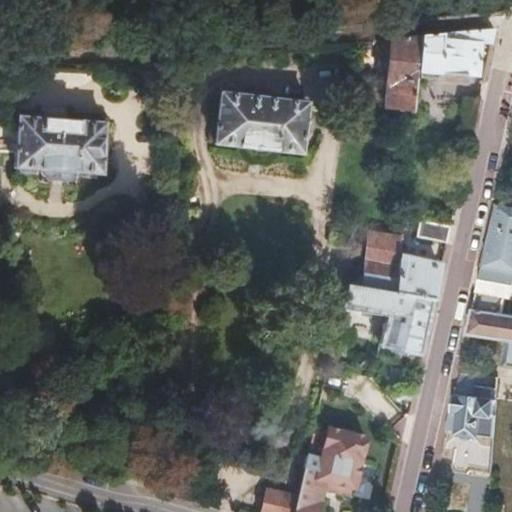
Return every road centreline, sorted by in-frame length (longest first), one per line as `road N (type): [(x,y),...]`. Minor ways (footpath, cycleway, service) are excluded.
road 1 (residential): [(511,30),(405,511)]
road 2 (residential): [(0,476),(79,488),(153,511)]
